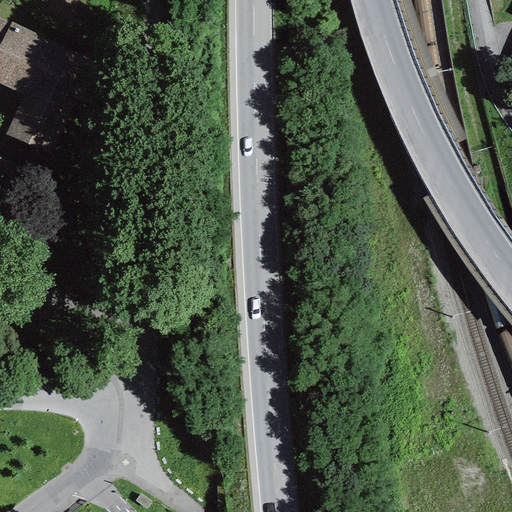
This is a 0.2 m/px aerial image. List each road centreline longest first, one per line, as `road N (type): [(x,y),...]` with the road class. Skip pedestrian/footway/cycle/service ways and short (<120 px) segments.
road 1 (trunk): [(252,0),(256,213),(277,511)]
road 2 (unclassified): [(150,0),(138,345),(120,401)]
road 3 (trunk): [(511,277),(424,136),(372,0)]
road 4 (track): [(501,210),(452,0)]
road 5 (unclassified): [(32,511),(80,474),(120,401)]
road 6 (unclassified): [(120,401),(0,403)]
